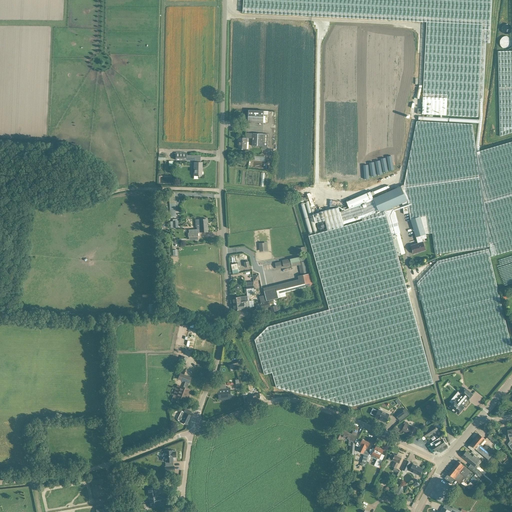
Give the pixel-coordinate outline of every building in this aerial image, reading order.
[(492,0),(243,0),(243,13),(426,22),(422,114),(478,117),(479,101),(483,101),(486,43),(490,43),(492,0)] [(364,41),(363,56),(375,56),(376,42),(364,41)] [(511,51),(498,51),(500,136),(511,132),(511,51)] [(263,123),(263,120),(264,111),(249,110),(248,123),(263,123)] [(398,256),(405,254),(400,234),(393,208),(402,204),(402,205),(404,215),(410,214),(411,220),(416,237),(418,244),(411,246),(413,254),(425,250),(422,240),(427,238),(426,235),(429,234),(432,233),(435,254),(489,246),(490,248),(438,260),(417,282),(438,367),(511,349),(511,347),(490,257),(511,250),(511,144),(476,154),(472,127),(417,124),(404,186),(373,199),(372,197),(375,195),(374,192),(371,194),(370,193),(346,203),(349,210),(340,213),(339,208),(313,215),(316,223),(325,221),(328,231),(309,236),(329,308),(268,325),(255,338),(265,372),(272,370),(276,385),(353,403),(433,381),(406,282),(405,282),(398,256)] [(253,133),(252,146),(268,147),(268,134),(253,133)] [(247,138),(243,138),(238,138),(238,143),(239,143),(239,144),(239,149),(247,150),(247,138)] [(199,219),(199,227),(198,227),(197,228),(197,229),(189,230),(189,233),(188,233),(188,237),(198,236),(198,232),(200,232),(207,232),(207,219),(199,219)] [(270,241),(262,241),(263,249),(271,249),(270,241)] [(300,261),(306,260),(305,255),(290,259),(292,266),(292,267),(299,265),(301,275),(308,273),(306,261),(300,262),(300,261)] [(282,260),(284,268),(291,266),(290,259),(282,260)] [(299,279),(263,288),(264,291),(267,301),(278,298),(286,296),(285,294),(285,292),(306,286),(314,284),(311,273),(303,275),(298,276),(299,279)] [(241,304),(234,304),(234,310),(235,310),(241,310),(241,309),(250,308),(249,295),(253,295),(253,293),(255,293),(254,289),(247,290),(247,296),(248,296),(248,301),(245,302),(245,301),(241,301),(241,304)] [(233,298),(234,304),(241,304),(241,301),(245,301),(245,302),(248,301),(248,296),(247,296),(233,298)] [(257,310),(270,307),(272,312),(278,310),(275,300),(273,300),(256,305),(257,310)] [(246,309),(243,310),(238,311),(238,312),(234,313),(235,318),(240,317),(240,318),(248,316),(246,309)] [(242,367),(241,361),(229,365),(231,371),(242,367)] [(480,374),(477,377),(481,382),(483,379),(488,383),(496,375),(490,370),(484,377),(480,374)] [(191,377),(180,373),(178,379),(185,382),(183,387),(177,385),(173,396),(175,397),(173,401),(180,404),(181,399),(182,399),(183,400),(185,400),(187,395),(186,395),(187,394),(188,394),(190,390),(186,389),(189,383),(191,377)] [(218,389),(219,399),(231,398),(230,388),(226,388),(226,386),(219,387),(219,389),(218,389)] [(461,408),(463,406),(468,400),(473,395),(465,388),(460,394),(462,395),(456,401),(453,398),(450,402),(452,404),(449,408),(454,412),(454,411),(458,414),(459,413),(460,413),(462,411),(462,410),(463,409),(461,408)] [(262,401),(260,396),(259,394),(247,397),(246,393),(243,394),(244,398),(245,403),(248,402),(249,405),(262,401)] [(185,408),(183,411),(182,410),(178,418),(178,419),(178,420),(178,421),(179,421),(179,422),(180,422),(181,422),(187,425),(191,416),(190,415),(191,411),(185,408)] [(402,409),(395,415),(398,418),(400,421),(410,414),(405,408),(403,410),(402,409)] [(375,417),(386,422),(389,415),(379,410),(375,417)] [(405,425),(404,426),(402,430),(409,434),(414,436),(418,429),(413,427),(407,425),(408,423),(405,421),(404,424),(405,425)] [(438,430),(435,426),(423,433),(426,437),(438,430)] [(340,430),(337,434),(336,438),(340,440),(342,437),(346,439),(347,438),(351,440),(350,442),(350,455),(354,455),(354,443),(353,442),(357,434),(353,432),(352,434),(344,430),(344,432),(340,430)] [(495,444),(498,440),(491,433),(488,437),(495,444)] [(479,434),(474,440),(480,445),(482,443),(485,439),(479,434)] [(441,437),(430,444),(435,451),(438,450),(439,452),(448,447),(446,443),(447,442),(444,437),(442,438),(441,437)] [(356,445),(359,447),(358,450),(357,451),(364,454),(362,463),(366,464),(367,461),(369,455),(369,453),(366,451),(368,447),(368,446),(370,442),(368,440),(367,442),(363,439),(361,442),(358,441),(356,445)] [(470,444),(468,447),(473,451),(475,448),(477,450),(479,447),(480,445),(474,440),(473,442),(470,444)] [(369,455),(367,461),(369,462),(372,457),(377,459),(374,464),(374,465),(379,468),(379,467),(381,468),(382,466),(380,465),(382,460),(385,455),(381,454),(384,449),(376,446),(375,449),(373,447),(370,452),(369,454),(369,455)] [(481,453),(487,458),(489,455),(490,454),(484,449),(483,450),(481,453)] [(165,471),(174,470),(174,466),(173,466),(172,461),(173,461),(173,457),(176,457),(175,451),(172,451),(172,450),(164,451),(164,452),(162,452),(163,461),(165,461),(165,462),(166,462),(166,466),(165,466),(165,471)] [(466,451),(462,457),(466,460),(471,464),(468,467),(473,472),(476,468),(478,466),(476,465),(480,460),(474,455),(472,456),(470,454),(466,451)] [(395,455),(394,456),(391,454),(388,459),(392,461),(393,460),(395,461),(392,466),(394,468),(393,470),(397,472),(396,474),(398,476),(401,471),(396,468),(399,463),(402,458),(401,458),(402,457),(399,455),(399,457),(395,455)] [(410,470),(410,471),(420,475),(423,468),(413,464),(413,465),(410,463),(410,462),(407,461),(403,470),(406,471),(407,469),(410,470)] [(444,478),(451,484),(455,479),(460,484),(462,481),(464,483),(467,479),(465,478),(465,477),(460,473),(461,472),(465,467),(463,465),(458,461),(448,474),(445,478),(444,478)] [(476,468),(473,472),(481,478),(484,474),(476,468)] [(157,496),(157,495),(156,495),(154,487),(147,488),(150,507),(157,506),(157,504),(170,501),(169,494),(157,496)]
